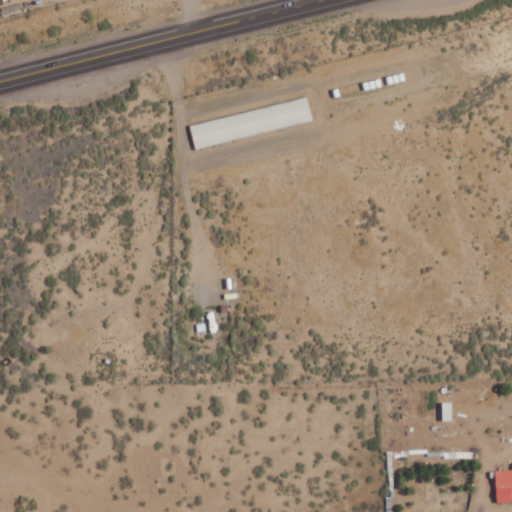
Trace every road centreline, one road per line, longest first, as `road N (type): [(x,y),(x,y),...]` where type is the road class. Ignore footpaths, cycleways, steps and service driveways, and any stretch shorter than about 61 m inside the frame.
road 1 (primary): [(0,80),(320,0)]
road 2 (track): [(180,112),(50,138),(0,159)]
